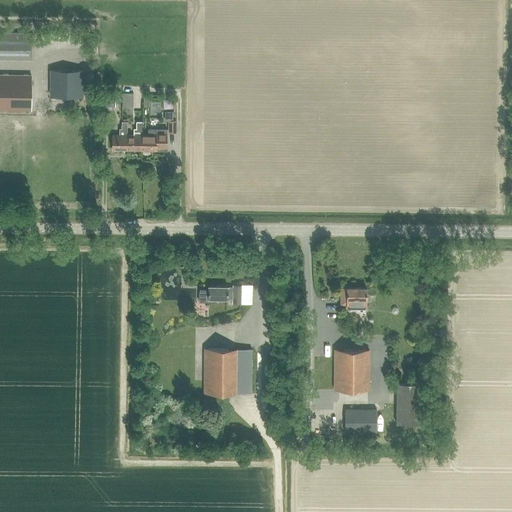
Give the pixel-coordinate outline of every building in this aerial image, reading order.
[(31,33),(0,32),(0,59),(31,59),(31,33)] [(84,97),(84,70),(50,70),(50,97),(84,97)] [(0,74),(0,109),(31,110),(31,75),(0,74)] [(122,93),(122,102),(133,102),(133,93),(122,93)] [(103,97),(102,107),(115,107),(115,97),(103,97)] [(127,150),(127,135),(127,122),(122,122),(122,129),(119,129),(119,135),(113,135),(112,135),(112,151),(113,151),(113,150),(127,150)] [(142,151),(142,135),(142,122),(136,122),(136,129),(134,129),(134,135),(127,135),(127,150),(142,151)] [(156,151),(157,151),(167,151),(167,129),(149,129),(149,135),(142,135),(142,151),(156,151)] [(156,274),(165,270),(161,263),(153,267),(156,274)] [(216,302),(216,299),(233,299),(233,304),(241,304),(241,285),(233,285),(233,287),(228,287),(208,286),(208,289),(199,288),(199,291),(198,302),(214,302),(216,302)] [(366,305),(366,288),(347,288),(341,288),(341,305),(366,305)] [(236,393),(237,349),(204,349),(204,393),(236,393)] [(237,349),(236,393),(251,393),(252,349),(237,349)] [(369,350),(334,350),(334,389),(369,390),(369,350)] [(421,384),(396,384),(395,424),(420,425),(421,384)] [(168,409),(175,415),(183,405),(177,400),(168,409)] [(376,432),(376,409),(345,409),(345,432),(376,432)]
